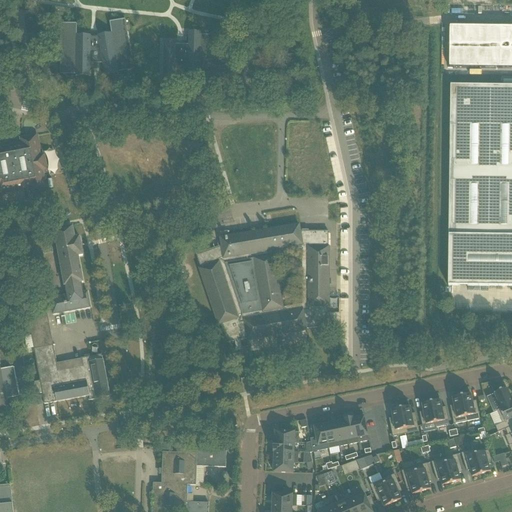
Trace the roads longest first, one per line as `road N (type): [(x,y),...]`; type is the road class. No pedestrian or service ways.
road 1 (residential): [(129,416),(101,240),(60,116)]
road 2 (residential): [(335,114),(75,109),(60,116)]
road 3 (residential): [(246,511),(249,422),(424,386)]
